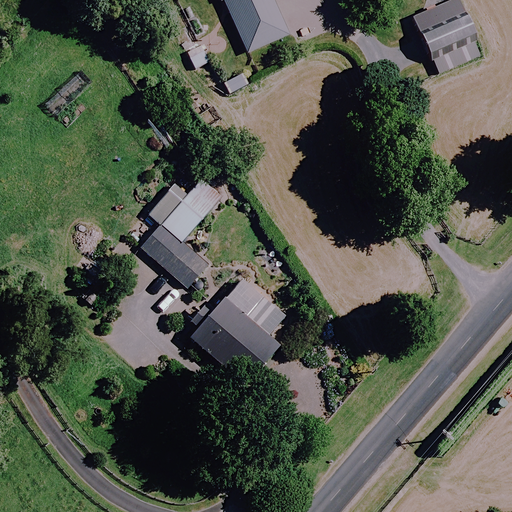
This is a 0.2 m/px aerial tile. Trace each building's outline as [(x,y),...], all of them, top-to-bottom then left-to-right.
[(219,0),(221,3),(224,2),(248,56),(289,38),(272,0),(219,0)] [(459,16),(420,34),(431,58),(470,39),(459,16)] [(248,87),(241,76),(223,86),(230,98),(248,87)] [(148,215),(183,245),(222,200),(202,183),(182,206),(167,193),(148,215)] [(183,245),(148,215),(128,238),(188,291),(208,267),(183,245)] [(280,351),(223,300),(211,314),(203,307),(181,332),(225,370),(246,389),(280,351)]
